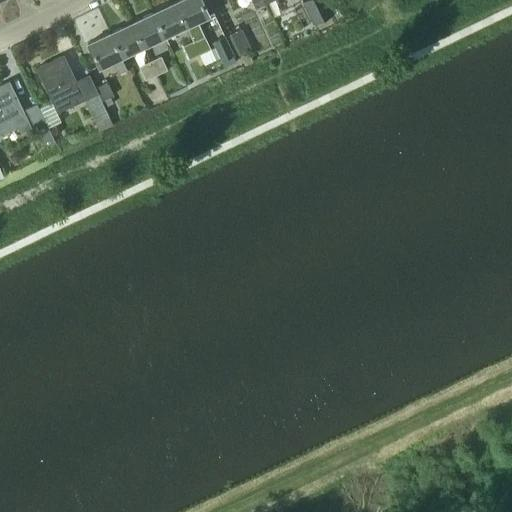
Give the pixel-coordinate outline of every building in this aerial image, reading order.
[(202,0),(177,0),(176,1),(188,26),(194,40),(201,53),(213,48),(200,20),(210,16),(202,0)] [(324,0),(304,0),(300,2),(311,23),(331,13),(324,0)] [(165,37),(188,26),(176,1),(153,12),(165,37)] [(144,47),(165,37),(153,12),(132,22),(144,47)] [(132,22),(110,32),(122,58),(144,47),(132,22)] [(253,61),(252,60),(249,52),(252,50),(241,29),(230,34),(245,65),(253,61)] [(122,58),(110,32),(87,43),(99,69),(113,62),(119,73),(127,69),(122,58)] [(236,61),(224,36),(212,42),(224,67),(236,61)] [(201,53),(194,40),(184,44),(191,58),(201,53)] [(36,68),(58,112),(78,102),(76,99),(82,95),(63,55),(36,68)] [(166,70),(160,56),(139,66),(145,80),(166,70)] [(106,81),(95,87),(105,107),(113,102),(110,96),(113,95),(106,81)] [(44,151),(54,145),(36,107),(22,113),(9,84),(0,87),(0,137),(17,129),(20,135),(33,129),(44,151)] [(108,118),(96,93),(84,99),(96,124),(108,118)]
